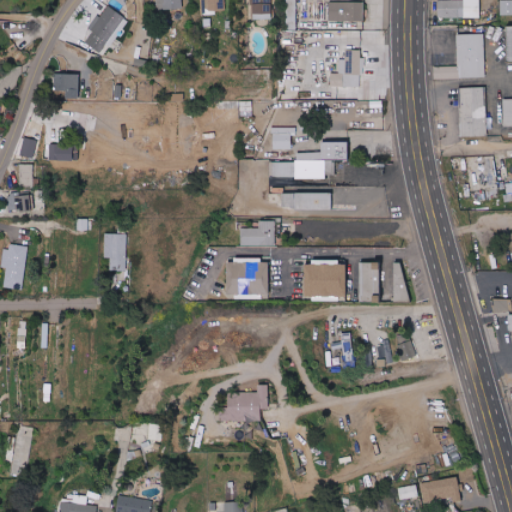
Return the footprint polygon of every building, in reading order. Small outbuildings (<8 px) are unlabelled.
[(156,0),(157,9),(183,9),(182,0),(156,0)] [(207,0),(207,10),(226,10),(225,0),(207,0)] [(271,0),(253,0),(253,19),(272,19),(271,0)] [(296,0),(285,0),(286,23),(297,22),(296,0)] [(480,0),(438,0),(439,18),(481,17),(480,0)] [(511,0),(500,0),(501,14),(511,14),(511,0)] [(365,21),(365,1),(330,2),(330,22),(365,21)] [(129,18),(107,5),(85,43),(101,52),(106,43),(113,47),(129,18)] [(485,33),(458,34),(459,78),(486,77),(485,33)] [(331,86),(362,87),(363,50),(347,50),(346,60),(340,60),(340,71),(331,71),(331,86)] [(439,79),(459,78),(459,66),(439,66),(439,79)] [(80,73),(55,73),(55,90),(63,90),(63,98),(80,98),(80,73)] [(461,87),(462,137),(487,136),(487,87),(461,87)] [(185,94),(172,93),(171,100),(185,101),(185,94)] [(255,111),(255,100),(242,101),(242,111),(255,111)] [(294,149),(294,127),(274,127),(273,149),(294,149)] [(38,140),(24,137),(21,155),(34,158),(38,140)] [(350,160),(350,141),(322,141),(322,152),(297,152),(298,178),(328,178),(327,175),(335,174),(335,160),(350,160)] [(50,159),(71,160),(71,149),(50,148),(50,159)] [(296,162),(271,162),(271,177),(297,177),(296,162)] [(34,164),(21,164),(20,185),(39,186),(40,178),(34,178),(34,164)] [(333,210),(333,192),(283,192),(283,205),(296,205),(296,210),(333,210)] [(15,196),(17,212),(32,210),(31,194),(15,196)] [(93,230),(92,218),(78,219),(79,231),(93,230)] [(243,245),(277,245),(276,220),(260,220),(261,228),(242,228),(243,245)] [(127,270),(128,234),(106,233),(105,257),(111,258),(111,270),(127,270)] [(28,247),(4,245),(1,267),(6,268),(4,287),(24,290),(28,247)] [(383,300),(395,300),(394,259),(382,260),(383,300)] [(476,260),(476,271),(488,270),(488,259),(476,260)] [(361,261),(361,301),(382,301),(381,261),(361,261)] [(228,294),(270,294),(270,262),(228,262),(228,294)] [(348,262),(306,262),(306,296),(348,296),(348,262)] [(394,262),(396,302),(408,301),(407,262),(394,262)] [(511,298),(496,299),(496,312),(511,312),(511,298)] [(17,317),(8,317),(8,337),(16,337),(17,317)] [(28,321),(20,321),(19,348),(27,348),(28,321)] [(353,332),(342,333),(343,342),(325,344),(327,366),(333,365),(332,356),(343,355),(344,368),(356,367),(353,332)] [(401,358),(415,356),(413,340),(399,341),(401,358)] [(393,363),(391,341),(377,342),(378,358),(387,357),(387,363),(393,363)] [(373,366),(372,353),(365,353),(366,366),(373,366)] [(52,401),(52,383),(44,383),(44,401),(52,401)] [(269,384),(259,384),(259,391),(229,392),(229,410),(223,410),(223,421),(262,420),(262,408),(270,408),(269,384)] [(163,424),(150,424),(149,439),(162,440),(163,424)] [(348,457),(346,444),(333,447),(336,460),(348,457)] [(424,502),(453,497),(454,502),(462,501),(458,477),(421,483),(424,502)] [(400,499),(419,497),(418,485),(399,487),(400,499)] [(89,496),(75,494),(75,502),(62,501),(60,511),(97,511),(98,505),(88,504),(89,496)] [(151,511),(154,500),(120,494),(116,511),(151,511)] [(245,511),(245,501),(226,502),(226,511),(245,511)]
